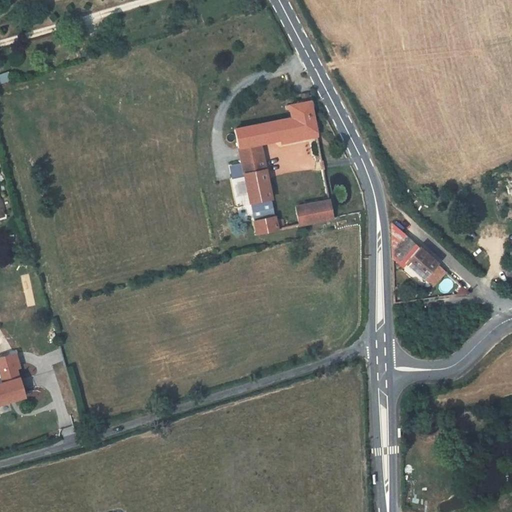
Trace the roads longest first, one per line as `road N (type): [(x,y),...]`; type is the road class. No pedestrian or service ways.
road 1 (unclassified): [(384,339),(0,466)]
road 2 (secondary): [(384,339),(374,182),(276,0)]
road 3 (secondary): [(389,511),(384,339)]
road 4 (residential): [(384,339),(395,354),(437,365),(478,343),(511,308)]
road 5 (unknown): [(149,0),(0,46)]
